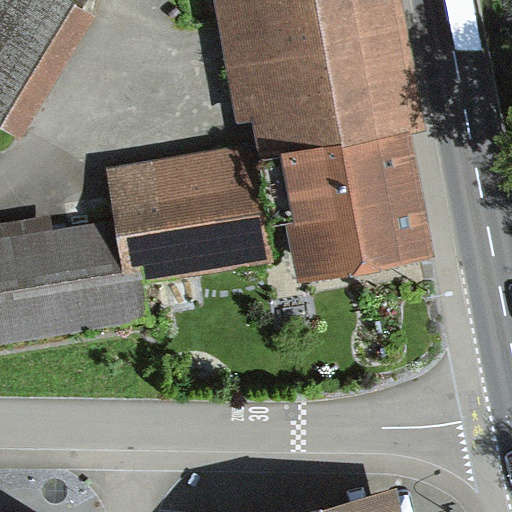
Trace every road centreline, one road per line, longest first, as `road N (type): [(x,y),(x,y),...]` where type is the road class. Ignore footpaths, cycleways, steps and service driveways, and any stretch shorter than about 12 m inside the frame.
road 1 (unclassified): [(511,446),(111,440)]
road 2 (primary): [(511,328),(447,0)]
